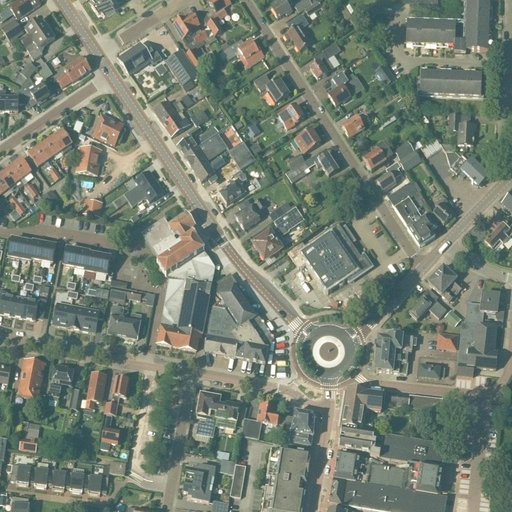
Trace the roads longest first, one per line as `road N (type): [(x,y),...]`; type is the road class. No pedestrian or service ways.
road 1 (secondary): [(313,340),(215,234),(111,74)]
road 2 (residential): [(423,267),(246,0)]
road 3 (residential): [(507,63),(397,57),(395,11)]
road 4 (unclassified): [(150,365),(0,338)]
road 5 (residential): [(344,364),(376,385),(485,395)]
road 6 (residential): [(172,481),(133,467),(150,365)]
road 7 (unclassified): [(330,406),(192,373)]
road 8 (residential): [(0,234),(36,229),(133,249)]
road 9 (residential): [(0,151),(111,74)]
